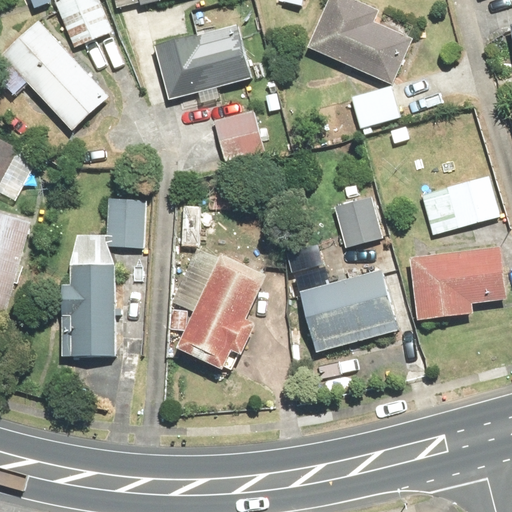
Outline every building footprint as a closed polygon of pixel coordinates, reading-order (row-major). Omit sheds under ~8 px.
[(113,35),(99,0),(36,0),(37,1),(38,0),(52,0),(73,50),(113,35)] [(113,0),(117,11),(139,4),(141,9),(169,0),(113,0)] [(305,0),(283,0),(282,4),(302,10),(305,0)] [(381,10),(354,0),(328,0),(308,53),(394,88),(413,40),(376,25),(381,10)] [(1,58),(4,61),(0,64),(0,81),(14,96),(26,85),(72,135),(109,100),(38,24),(1,58)] [(169,102),(196,95),(200,106),(221,101),(218,89),(251,80),(237,28),(155,50),(169,102)] [(399,118),(389,88),(352,100),(361,131),(399,118)] [(268,151),(255,112),(214,125),(226,165),(268,151)] [(37,161),(0,143),(0,198),(16,206),(37,161)] [(501,217),(489,175),(422,196),(434,236),(501,217)] [(344,253),(368,247),(363,227),(380,223),(373,198),(333,209),(344,253)] [(148,203),(111,201),(110,248),(146,249),(148,203)] [(200,208),(181,207),(180,250),(199,250),(200,208)] [(31,225),(0,216),(0,325),(3,326),(31,225)] [(107,239),(74,238),(74,250),(69,250),(68,286),(60,286),(58,320),(61,320),(60,359),(70,359),(113,360),(116,267),(107,252),(107,248),(107,239)] [(267,279),(201,247),(172,306),(193,317),(176,351),(221,373),(232,351),(243,356),(256,328),(246,323),(267,279)] [(470,306),(507,302),(501,249),(408,259),(415,323),(472,317),(470,306)] [(296,281),(299,292),(315,356),(402,332),(385,269),(318,287),(314,276),(296,281)]
